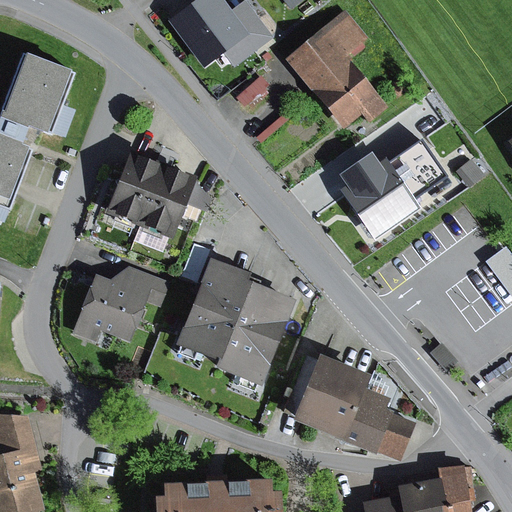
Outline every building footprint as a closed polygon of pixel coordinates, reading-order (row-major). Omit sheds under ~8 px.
[(231,11),(222,0),(198,0),(168,23),(204,69),(224,55),(234,69),(273,39),(244,1),(231,11)] [(282,0),(290,11),(304,0),(282,0)] [(344,11),(284,61),(342,131),(361,116),(369,125),(388,109),(350,62),(352,60),(348,56),(368,39),(344,11)] [(75,73),(22,53),(0,112),(0,208),(9,212),(31,150),(21,147),(28,129),(52,138),(75,73)] [(408,94),(397,80),(388,88),(399,101),(408,94)] [(387,136),(332,173),(343,188),(337,192),(373,243),(422,210),(397,173),(407,166),(387,136)] [(197,180),(130,154),(106,215),(173,241),(197,180)] [(469,161),(455,173),(469,189),(483,178),(469,161)] [(249,276),(208,261),(176,346),(218,362),(215,371),(262,389),(295,303),(246,284),(249,276)] [(111,281),(96,276),(73,334),(95,343),(99,331),(130,343),(145,304),(160,310),(171,284),(129,268),(111,281)] [(442,344),(429,355),(445,373),(458,363),(442,344)] [(369,378),(319,357),(317,361),(306,357),(283,414),(292,418),(290,424),(375,458),(377,454),(399,463),(415,425),(384,412),(388,401),(364,392),(369,378)] [(28,418),(0,415),(0,511),(43,511),(44,511),(35,474),(43,472),(28,418)] [(441,508),(441,511),(471,511),(464,468),(439,471),(440,480),(446,507),(441,508)] [(399,498),(362,504),(363,511),(441,511),(441,508),(446,507),(440,480),(397,488),(399,498)] [(163,499),(152,500),(152,511),(280,511),(279,495),(270,495),(270,482),(162,488),(163,499)]
